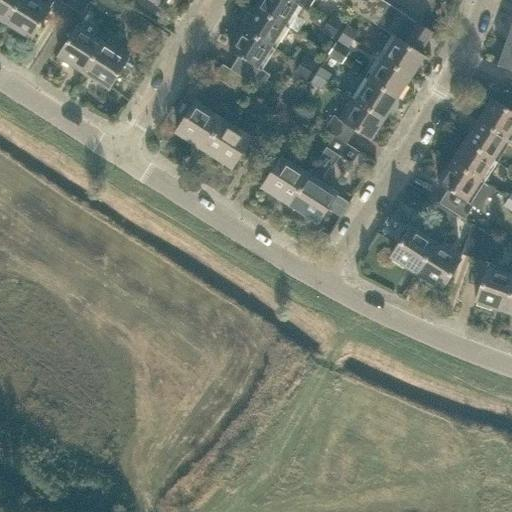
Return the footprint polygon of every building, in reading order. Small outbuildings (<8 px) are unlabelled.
[(0,0),(0,17),(6,22),(20,0),(0,0)] [(32,38),(51,8),(38,0),(20,0),(6,22),(32,38)] [(82,14),(90,0),(75,0),(71,7),(82,14)] [(298,4),(299,4),(292,0),(261,0),(258,6),(256,5),(256,6),(285,25),(286,24),(285,23),(297,3),(298,4)] [(292,0),(299,4),(299,3),(307,9),(313,0),(292,0)] [(352,8),(356,0),(342,0),(342,1),(352,8)] [(367,18),(378,0),(363,0),(357,11),(367,18)] [(376,24),(390,4),(383,0),(378,0),(367,18),(376,24)] [(386,30),(400,10),(390,4),(376,24),(386,30)] [(144,34),(151,22),(126,6),(119,18),(144,34)] [(285,25),(256,6),(257,7),(244,27),(243,26),(243,27),(272,45),(271,44),(284,24),(285,25)] [(396,37),(409,17),(400,10),(386,30),(396,37)] [(328,22),(338,29),(343,22),(332,15),(328,22)] [(406,43),(419,23),(409,17),(396,37),(406,43)] [(333,37),(338,29),(328,22),(323,30),(333,37)] [(420,51),(433,32),(419,23),(406,43),(396,37),(396,38),(397,38),(384,58),(383,58),(412,77),(412,76),(411,75),(424,55),(424,56),(425,55),(420,51)] [(84,71),(103,41),(78,25),(59,55),(84,71)] [(343,33),(354,40),(358,32),(348,25),(343,33)] [(272,46),(272,45),(243,27),(242,27),(244,28),(231,48),(230,48),(229,49),(240,55),(258,67),(259,66),(258,65),(271,45),(272,46)] [(349,47),(354,40),(343,33),(338,40),(349,47)] [(511,68),(511,41),(508,40),(500,63),(499,63),(499,64),(511,68)] [(129,57),(103,41),(84,71),(109,88),(129,57)] [(265,71),(258,67),(240,55),(231,69),(249,80),(263,89),(268,81),(262,77),(265,71)] [(301,64),(312,71),(316,64),(305,57),(301,64)] [(411,77),(412,77),(383,58),(382,59),(383,59),(371,79),(370,78),(369,79),(398,98),(399,97),(397,96),(410,76),(411,77)] [(249,80),(231,69),(223,64),(215,75),(241,92),(249,80)] [(307,78),(312,71),(301,64),(296,71),(307,78)] [(316,74),(327,81),(332,74),(321,67),(316,74)] [(323,88),(327,81),(316,74),(312,81),(323,88)] [(398,98),(369,79),(370,80),(357,100),(356,99),(356,100),(385,118),(384,117),(397,97),(398,98)] [(511,140),(511,138),(511,91),(510,91),(502,104),(492,98),(492,99),(480,119),(479,118),(478,119),(507,137),(508,138),(511,140)] [(275,132),(291,107),(280,100),(264,125),(275,132)] [(385,119),(385,118),(356,100),(357,101),(344,121),(343,120),(342,121),(352,127),(371,139),(372,138),(371,138),(383,118),(385,119)] [(205,148),(224,119),(195,101),(177,131),(205,148)] [(291,107),(275,132),(287,140),(304,115),(291,107)] [(233,166),(252,137),(235,126),(241,116),(230,109),(224,119),(205,148),(233,166)] [(342,121),(343,120),(336,115),(326,129),(335,135),(343,140),(352,127),(342,121)] [(508,138),(507,137),(478,119),(479,120),(466,140),(465,139),(465,140),(494,158),(495,158),(493,157),(506,137),(507,138),(508,138)] [(360,151),(343,140),(335,135),(327,147),(352,163),(360,151)] [(494,159),(494,158),(465,140),(466,141),(453,161),(452,160),(451,161),(481,180),(481,179),(480,178),(493,158),(494,159)] [(291,203),(310,174),(282,157),(263,186),(291,203)] [(481,180),(451,161),(452,162),(440,182),(439,181),(438,182),(449,189),(440,203),(454,212),(465,218),(474,204),(467,199),(480,179),(481,180)] [(323,183),(327,177),(313,168),(310,174),(291,203),(318,221),(337,192),(323,183)] [(454,212),(440,203),(429,196),(423,206),(435,215),(447,223),(454,212)] [(448,223),(447,223),(435,215),(423,234),(410,226),(391,256),(416,272),(435,243),(448,223)] [(475,257),(484,230),(473,223),(462,253),(475,257)] [(494,237),(489,233),(484,230),(475,257),(485,261),(494,237)] [(442,288),(461,259),(435,243),(416,272),(442,288)] [(504,310),(511,287),(511,274),(488,266),(476,300),(504,310)]
